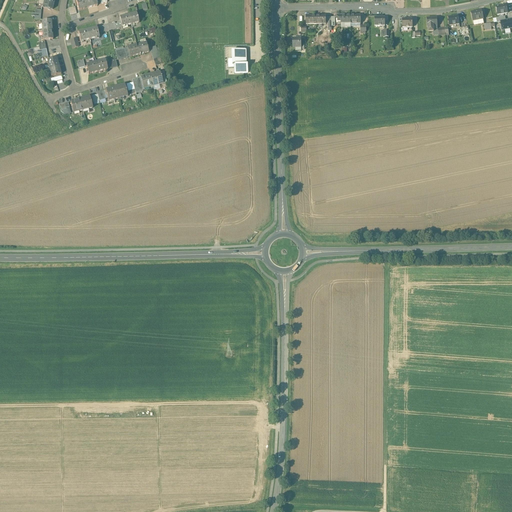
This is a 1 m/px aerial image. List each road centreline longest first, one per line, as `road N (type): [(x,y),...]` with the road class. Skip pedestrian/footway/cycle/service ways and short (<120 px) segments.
road 1 (secondary): [(265,254),(0,259)]
road 2 (track): [(385,511),(387,264)]
road 3 (secondary): [(272,511),(286,383),(285,271)]
road 4 (tertiary): [(276,9),(284,234)]
road 5 (residential): [(276,9),(435,10),(490,0)]
road 6 (secondary): [(511,248),(302,252)]
